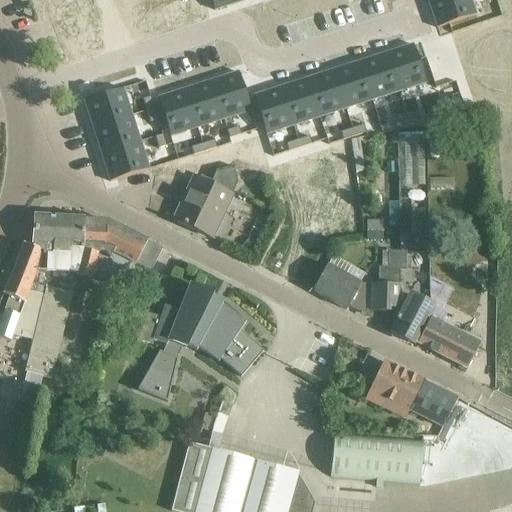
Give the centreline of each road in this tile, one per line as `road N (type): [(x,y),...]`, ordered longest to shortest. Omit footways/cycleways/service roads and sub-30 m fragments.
road 1 (residential): [(27,174),(68,185),(489,398)]
road 2 (residential): [(418,20),(266,66),(229,29),(127,59)]
